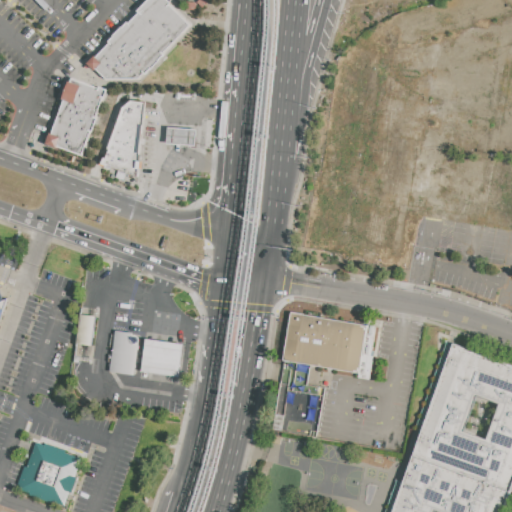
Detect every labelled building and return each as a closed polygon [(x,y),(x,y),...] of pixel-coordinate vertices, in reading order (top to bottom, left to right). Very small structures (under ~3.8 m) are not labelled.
[(187,27),(159,0),(149,0),(87,65),(103,81),(136,79),(187,27)] [(71,78),(47,142),(81,155),(105,90),(71,78)] [(146,102),(136,173),(100,163),(122,107),(132,100),(146,102)] [(166,143),(195,147),(197,130),(168,126),(166,143)] [(370,325),(363,371),(285,360),(292,313),(370,325)] [(97,318),(94,347),(80,346),(84,316),(97,318)] [(117,332),(141,335),(136,377),(111,374),(117,332)] [(147,341),(184,345),(180,377),(143,373),(147,341)] [(387,511),(449,344),(511,365),(511,488),(503,511),(387,511)] [(81,458),(64,505),(18,489),(35,441),(81,458)]
